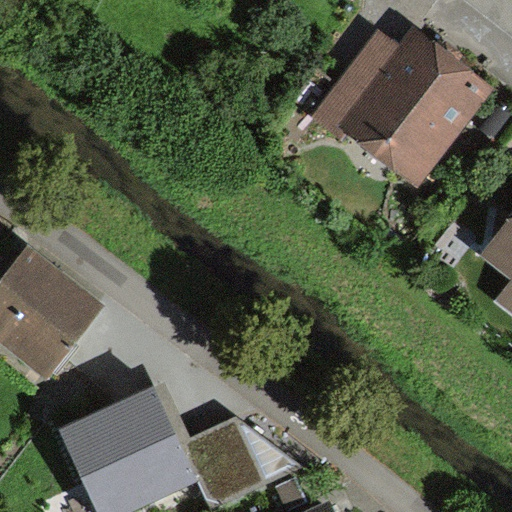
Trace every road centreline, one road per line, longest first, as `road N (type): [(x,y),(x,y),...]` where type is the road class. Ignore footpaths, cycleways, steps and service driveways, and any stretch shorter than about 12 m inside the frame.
road 1 (residential): [(0,205),(407,511)]
road 2 (residential): [(511,71),(407,0)]
